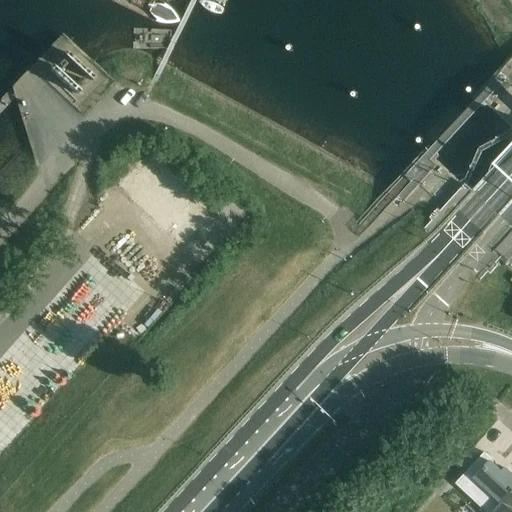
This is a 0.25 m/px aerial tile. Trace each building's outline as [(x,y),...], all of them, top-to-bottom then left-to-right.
[(122,188),(184,246),(212,216),(151,157),(122,188)] [(119,245),(101,257),(120,283),(137,270),(119,245)] [(42,396),(55,381),(46,373),(32,388),(42,396)] [(0,426),(8,422),(0,408),(0,426)] [(500,505),(511,490),(511,475),(505,469),(502,473),(493,465),(495,462),(485,453),(476,464),(484,470),(473,482),(500,505)] [(449,479),(458,488),(470,476),(461,467),(449,479)] [(511,511),(511,490),(500,505),(508,511),(511,511)]
